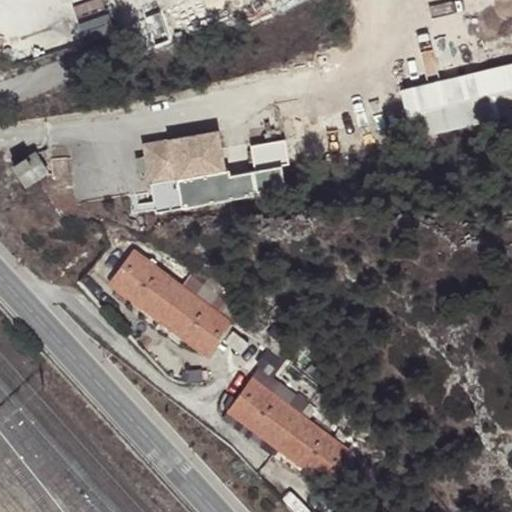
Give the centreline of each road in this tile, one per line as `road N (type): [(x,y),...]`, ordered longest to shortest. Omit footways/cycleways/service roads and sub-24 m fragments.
road 1 (tertiary): [(0,278),(215,511)]
road 2 (unknown): [(0,128),(141,107)]
